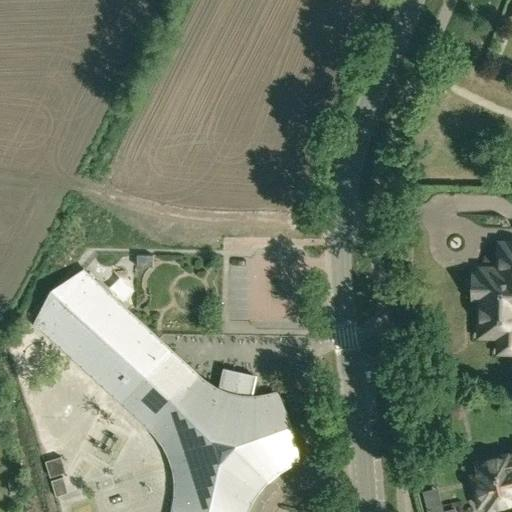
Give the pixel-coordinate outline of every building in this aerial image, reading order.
[(511,243),(500,243),(499,269),(481,269),(481,274),(473,274),(473,277),(472,297),(480,297),(479,335),(499,335),(499,340),(500,344),(502,347),(505,350),(509,350),(511,350),(511,243)] [(153,255),(137,255),(136,266),(137,266),(152,266),(153,255)] [(167,351),(166,350),(81,273),(58,291),(60,292),(54,298),(53,296),(37,321),(122,399),(152,427),(156,430),(159,434),(162,437),(165,441),(167,445),(170,450),(172,454),(173,458),(176,458),(178,465),(176,466),(177,472),(178,476),(178,481),(179,486),(179,491),(178,499),(177,505),(175,511),(242,511),(245,505),(249,498),(247,497),(254,486),(257,489),(268,477),(265,474),(266,473),(275,466),(276,468),(283,464),(287,462),(292,460),(297,458),(277,395),(269,398),(264,398),(259,399),(254,399),(249,399),(254,377),(224,370),(219,393),(212,389),(208,386),(203,384),(200,381),(196,377),(167,351)] [(471,475),(475,489),(479,505),(487,503),(488,508),(511,502),(511,452),(510,453),(511,455),(508,455),(507,454),(476,461),(479,473),(471,475)] [(65,472),(61,457),(45,461),(50,477),(65,472)] [(56,496),(68,492),(63,477),(51,481),(56,496)]
